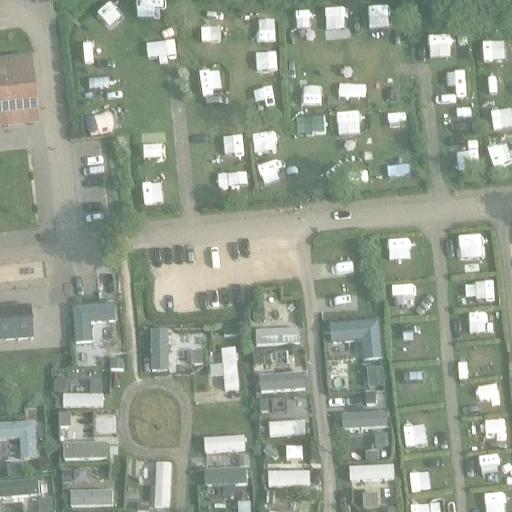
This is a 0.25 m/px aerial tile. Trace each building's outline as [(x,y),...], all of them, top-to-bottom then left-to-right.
[(95,18),(117,44),(136,28),(114,2),(95,18)] [(372,28),(392,28),(392,8),(371,9),(372,28)] [(459,44),(433,41),(431,55),(457,59),(459,44)] [(26,82),(24,63),(28,63),(28,61),(0,64),(0,125),(35,122),(34,120),(31,121),(28,103),(32,102),(30,81),(26,82)] [(224,73),(204,73),(204,87),(224,87),(224,73)] [(104,95),(103,77),(84,78),(85,96),(104,95)] [(261,82),(261,102),(279,102),(279,82),(261,82)] [(262,135),(263,154),(285,153),(284,134),(262,135)] [(239,159),(239,137),(216,136),(215,158),(239,159)] [(473,237),(472,258),(493,258),(493,238),(473,237)] [(393,240),(394,258),(410,258),(409,240),(393,240)] [(412,291),(392,293),(394,312),(414,310),(412,291)] [(150,297),(151,309),(186,306),(184,294),(150,297)] [(0,344),(32,342),(29,307),(0,309),(0,344)] [(264,311),(253,311),(254,323),(264,323),(264,311)] [(381,321),(331,322),(332,343),(363,342),(363,360),(382,360),(381,321)] [(88,327),(88,343),(130,343),(130,327),(88,327)] [(152,329),(152,371),(170,371),(170,329),(152,329)] [(236,329),(224,329),(224,339),(236,338),(236,329)] [(296,342),(296,329),(256,330),(256,342),(296,342)] [(398,335),(398,354),(428,353),(427,334),(398,335)] [(238,348),(223,349),(225,389),(240,389),(238,348)] [(263,354),(254,355),(255,368),(264,368),(263,354)] [(203,355),(193,355),(193,368),(203,368),(203,355)] [(383,386),(382,367),(369,367),(369,387),(383,386)] [(305,391),(305,375),(260,376),(260,391),(305,391)] [(481,385),(481,404),(498,403),(497,384),(481,385)] [(366,406),(365,393),(330,394),(330,407),(366,406)] [(105,407),(105,394),(64,394),(64,407),(105,407)] [(376,395),(366,396),(367,408),(376,408),(376,395)] [(244,403),(204,404),(205,417),(244,416),(244,403)] [(267,403),(259,403),(260,415),(268,414),(267,403)] [(344,429),(388,428),(388,412),(344,413),(344,429)] [(70,417),(58,417),(59,431),(70,430),(70,417)] [(270,422),(271,435),(308,435),(307,421),(270,422)] [(22,459),(39,459),(37,422),(0,423),(0,440),(21,439),(22,459)] [(485,429),(486,447),(502,447),(501,429),(485,429)] [(206,437),(206,452),(247,452),(247,437),(206,437)] [(64,461),(110,460),(110,442),(64,443),(64,461)] [(268,448),(263,454),(272,461),(277,454),(268,448)] [(378,454),(366,455),(366,463),(379,463),(378,454)] [(248,459),(239,460),(239,470),(249,470),(248,459)] [(49,462),(39,463),(39,475),(50,475),(49,462)] [(157,463),(155,507),(172,508),(174,463),(157,463)] [(510,463),(488,464),(489,482),(510,481),(510,463)] [(396,466),(351,467),(351,482),(364,482),(365,509),(381,508),(380,481),(396,480),(396,466)] [(270,472),(270,487),(312,487),(312,472),(270,472)] [(70,473),(62,474),(62,487),(70,487),(70,473)] [(0,499),(41,496),(40,479),(0,481),(0,499)] [(115,490),(72,491),(72,508),(115,507),(115,490)] [(267,494),(266,506),(274,507),(274,495),(267,494)] [(487,511),(508,511),(508,494),(488,494),(487,511)] [(439,511),(439,498),(418,499),(418,511),(439,511)]
